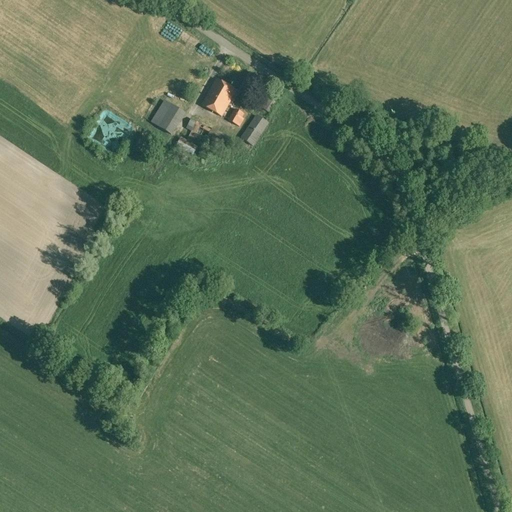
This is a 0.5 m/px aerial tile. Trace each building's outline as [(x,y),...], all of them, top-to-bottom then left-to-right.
[(213,68),(219,54),(207,50),(202,63),(213,68)] [(201,106),(221,117),(236,91),(216,80),(201,106)] [(261,109),(269,114),(276,104),(268,98),(261,109)] [(150,123),(172,137),(186,114),(164,101),(150,123)] [(227,121),(239,128),(244,120),(242,118),(243,115),(234,110),(227,121)] [(240,139),(253,147),(268,124),(256,116),(240,139)] [(205,139),(224,150),(230,139),(191,119),(185,129),(191,132),(188,137),(202,145),(205,139)] [(174,150),(191,159),(197,147),(180,138),(174,150)]
